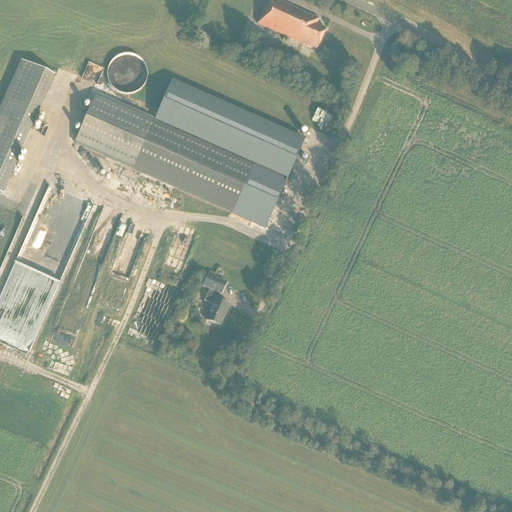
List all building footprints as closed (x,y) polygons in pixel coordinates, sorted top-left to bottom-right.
[(250,12),(254,2),(249,0),(234,0),(232,4),(250,12)] [(257,24),(306,47),(312,49),(312,48),(316,50),(325,30),(316,26),(319,20),(274,0),(270,0),(267,6),(266,5),(257,24)] [(270,59),(263,56),(258,53),(259,51),(252,48),(246,62),(252,65),(253,65),(265,70),(270,59)] [(132,57),(126,56),(120,57),(114,60),(109,65),(107,71),(106,78),(108,84),(111,89),(116,93),(122,96),(130,96),(136,94),(141,90),(145,85),(146,79),(146,72),(143,65),(138,60),(132,57)] [(0,109),(0,194),(2,196),(55,77),(21,62),(0,109)] [(152,120),(96,95),(75,144),(136,171),(132,179),(108,168),(101,185),(150,207),(158,190),(152,187),(155,180),(258,226),(296,140),(168,83),(152,120)] [(205,321),(220,328),(229,306),(217,301),(220,295),(221,295),(226,284),(207,276),(203,287),(209,290),(204,301),(212,305),(205,321)]
